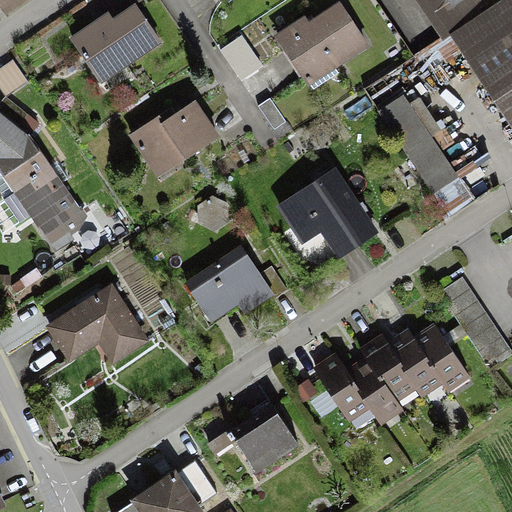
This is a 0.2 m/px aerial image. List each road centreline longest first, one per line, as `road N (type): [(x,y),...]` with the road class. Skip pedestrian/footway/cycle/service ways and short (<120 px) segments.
road 1 (residential): [(56,494),(511,193)]
road 2 (residential): [(56,494),(0,377)]
